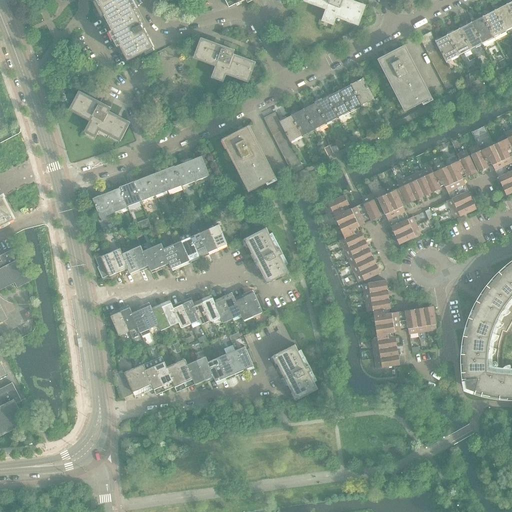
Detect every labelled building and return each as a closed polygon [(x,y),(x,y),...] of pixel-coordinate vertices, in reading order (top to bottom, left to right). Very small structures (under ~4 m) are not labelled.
[(143,24),(129,0),(96,0),(128,60),(154,47),(144,28),(143,28),(142,25),(143,24)] [(365,8),(353,3),(343,0),(308,0),(326,6),(322,18),(334,22),(337,15),(359,23),(365,8)] [(511,27),(511,15),(506,4),(495,10),(505,31),(511,27)] [(505,31),(495,10),(483,17),(493,37),(505,31)] [(493,37),(483,17),(471,23),(482,43),(493,37)] [(482,43),(471,23),(466,25),(464,22),(461,23),(463,27),(459,29),(469,49),(482,43)] [(469,49),(459,29),(447,35),(458,55),(469,49)] [(433,38),(433,37),(430,32),(419,38),(422,44),(433,38)] [(458,55),(447,35),(435,41),(436,44),(439,49),(442,55),(445,61),(446,62),(458,55)] [(436,44),(435,41),(433,38),(422,44),(425,49),(436,44)] [(255,65),(243,61),(232,56),(233,54),(233,53),(235,48),(224,44),(222,49),(200,40),(194,55),(216,63),(212,75),(224,79),(227,72),(249,80),(255,65)] [(439,49),(436,44),(425,49),(428,55),(439,49)] [(429,99),(420,81),(402,46),(380,58),(407,110),(429,99)] [(431,61),(442,55),(439,49),(428,55),(431,61)] [(445,61),(442,55),(431,61),(434,66),(445,61)] [(437,72),(448,66),(446,62),(445,61),(434,66),(437,72)] [(451,72),(448,66),(437,72),(440,78),(451,72)] [(454,78),(454,77),(451,72),(440,78),(443,84),(454,78)] [(374,100),(370,90),(363,78),(362,78),(363,78),(351,85),(362,106),(374,100)] [(457,84),(454,78),(443,84),(446,90),(457,84)] [(362,106),(351,85),(339,91),(350,112),(362,106)] [(350,112),(339,91),(327,97),(338,119),(350,112)] [(129,125),(113,116),(107,113),(108,111),(109,111),(109,110),(112,105),(101,100),(99,104),(78,93),(70,107),(91,118),(85,129),(97,135),(100,128),(121,139),(129,125)] [(338,119),(327,97),(315,103),(326,125),(338,119)] [(326,125),(315,103),(303,109),(314,131),(326,125)] [(314,131),(303,109),(291,115),(302,137),(314,131)] [(278,118),(275,112),(264,118),(267,124),(278,118)] [(394,123),(388,113),(383,115),(388,126),(394,123)] [(302,137),(291,115),(280,121),(281,124),(284,130),(287,136),(290,141),(291,143),(302,137)] [(281,124),(280,121),(278,118),(267,124),(270,130),(281,124)] [(284,130),(281,124),(270,130),(273,136),(284,130)] [(269,171),(264,161),(246,126),(224,138),(251,190),(273,179),(269,171)] [(511,149),(511,129),(504,133),(506,138),(493,144),(504,166),(511,162),(511,161),(507,151),(511,149)] [(287,136),(284,130),(273,136),(276,142),(287,136)] [(354,135),(349,137),(352,143),(357,141),(354,135)] [(279,147),(290,141),(287,136),(276,142),(279,147)] [(282,153),(293,147),(291,143),(290,141),(279,147),(282,153)] [(504,166),(493,144),(480,150),(477,145),(469,149),(479,171),(488,167),(485,161),(490,159),(495,170),(504,166)] [(296,153),(293,147),(282,153),(285,159),(296,153)] [(465,184),(460,173),(464,171),(467,176),(476,172),(466,150),(457,155),(459,160),(446,166),(456,188),(465,184)] [(287,164),(299,158),(296,153),(285,159),(287,164)] [(209,175),(202,156),(188,161),(197,184),(198,183),(197,181),(209,175)] [(290,170),(302,164),(299,158),(287,164),(290,170)] [(188,161),(175,166),(174,167),(181,186),(182,186),(194,181),(196,184),(197,184),(188,161)] [(181,186),(174,167),(175,166),(174,166),(160,171),(169,194),(170,193),(169,190),(181,186)] [(456,188),(446,166),(438,169),(437,166),(431,168),(430,167),(422,171),(432,192),(441,188),(438,183),(442,181),(448,192),(456,188)] [(502,186),(511,181),(511,170),(499,177),(498,177),(502,186)] [(169,194),(160,171),(147,176),(154,196),(167,191),(168,194),(169,194)] [(432,192),(422,171),(414,174),(424,196),(432,192)] [(424,196),(414,174),(405,178),(416,200),(424,196)] [(154,196),(147,176),(133,182),(142,204),(143,204),(142,201),(154,196)] [(416,200),(405,178),(397,182),(399,187),(407,204),(416,200)] [(506,195),(511,191),(511,181),(502,186),(506,195)] [(142,204),(133,182),(119,187),(120,188),(127,207),(140,202),(141,205),(142,204)] [(407,204),(399,187),(386,193),(396,215),(405,212),(403,206),(407,204)] [(127,207),(120,188),(106,193),(116,215),(117,215),(115,212),(127,207)] [(451,210),(472,200),(468,191),(451,199),(447,201),(451,210)] [(0,226),(15,219),(4,197),(5,197),(3,193),(0,194),(0,226)] [(116,215),(106,193),(93,198),(100,218),(113,213),(114,216),(116,215)] [(396,215),(386,193),(373,200),(380,216),(385,214),(388,220),(388,219),(396,215)] [(339,225),(360,215),(357,207),(357,206),(345,211),(343,207),(349,204),(345,195),(323,205),(327,214),(333,212),(339,225)] [(380,216),(373,200),(370,195),(362,199),(364,203),(363,203),(364,203),(371,220),(380,216)] [(455,218),(476,208),(472,200),(451,210),(455,218)] [(353,229),(365,223),(364,223),(360,215),(339,225),(345,238),(339,240),(343,249),(365,239),(361,230),(355,233),(353,229)] [(395,235),(417,225),(413,217),(408,219),(408,218),(408,219),(391,226),(395,235)] [(227,244),(219,225),(209,230),(218,248),(227,244)] [(399,244),(421,234),(417,225),(395,235),(399,244)] [(288,264),(283,253),(280,248),(272,233),(269,234),(266,228),(244,239),(256,261),(259,260),(261,264),(260,264),(260,265),(259,266),(259,267),(267,283),(289,272),(285,265),(288,264)] [(218,248),(209,230),(200,234),(208,252),(218,248)] [(208,252),(200,234),(191,237),(199,256),(208,252)] [(199,256),(191,237),(182,241),(190,260),(199,256)] [(347,257),(369,247),(365,239),(343,249),(347,257)] [(190,260),(182,241),(173,245),(181,264),(190,260)] [(169,263),(163,249),(161,244),(152,247),(160,267),(169,263)] [(149,265),(142,251),(140,245),(131,249),(139,269),(148,265),(149,265)] [(181,264),(173,245),(163,249),(169,263),(171,268),(181,264)] [(160,267),(152,247),(148,249),(142,251),(149,265),(148,265),(150,271),(160,267)] [(351,266),(372,255),(369,247),(347,257),(351,266)] [(0,288),(12,282),(15,287),(17,286),(18,287),(30,280),(31,281),(31,280),(15,248),(0,255),(0,258),(2,261),(0,262),(0,436),(25,423),(26,423),(16,403),(21,401),(22,401),(12,382),(11,383),(12,383),(0,388),(0,288)] [(128,268),(121,253),(120,249),(110,253),(119,272),(127,268),(128,268)] [(139,269),(131,249),(121,253),(128,268),(127,268),(130,273),(139,269)] [(119,272),(110,253),(101,257),(100,256),(95,258),(99,266),(97,267),(102,278),(109,275),(109,276),(119,272)] [(355,273),(376,264),(372,255),(351,266),(355,273)] [(461,353),(461,354),(463,354),(463,371),(462,372),(463,372),(464,379),(463,379),(463,380),(464,380),(466,388),(471,390),(474,391),(473,392),(474,392),(475,391),(481,393),(481,395),(482,393),(499,396),(499,398),(500,397),(507,397),(511,396),(511,368),(498,367),(498,356),(499,343),(503,331),(506,332),(511,322),(511,263),(500,273),(499,272),(500,273),(488,286),(487,285),(486,286),(488,287),(483,294),(482,293),(482,294),(483,294),(478,301),(477,301),(476,301),(478,302),(472,314),(471,318),(469,317),(469,318),(470,318),(466,335),(464,335),(464,336),(465,336),(463,353),(461,353)] [(359,282),(380,272),(376,264),(355,273),(359,282)] [(388,290),(386,280),(363,284),(364,294),(388,290)] [(389,298),(388,290),(364,294),(365,302),(389,298)] [(265,308),(259,293),(255,295),(254,292),(245,296),(253,316),(263,312),(261,309),(265,308)] [(242,315),(235,301),(236,300),(233,295),(224,299),(232,319),(241,315),(242,315)] [(253,316),(245,296),(236,300),(235,301),(242,315),(241,315),(243,320),(253,316)] [(221,317),(214,303),(215,303),(213,297),(203,302),(211,321),(220,317),(221,317)] [(391,308),(389,298),(365,302),(367,311),(373,311),(375,325),(399,321),(397,312),(398,312),(385,314),(384,309),(391,308)] [(232,319),(224,299),(215,303),(214,303),(221,317),(220,317),(222,323),(232,319)] [(200,320),(193,306),(194,305),(192,300),(182,304),(191,324),(199,320),(200,320)] [(179,323),(173,308),(174,308),(171,302),(162,307),(170,326),(178,323),(179,323)] [(203,302),(194,305),(193,306),(200,320),(199,320),(201,325),(211,321),(203,302)] [(182,304),(174,308),(173,308),(179,323),(178,323),(180,328),(191,324),(182,304)] [(158,325),(152,311),(153,311),(150,305),(141,309),(149,329),(157,325),(158,325)] [(437,330),(435,317),(433,306),(424,308),(427,331),(437,330)] [(138,328),(131,313),(132,313),(130,307),(120,312),(129,332),(138,328)] [(162,307),(153,311),(152,311),(158,325),(157,325),(160,331),(170,326),(162,307)] [(427,331),(424,308),(415,309),(419,333),(427,331)] [(149,329),(141,309),(132,313),(131,313),(138,328),(140,333),(149,329)] [(419,333),(415,309),(405,311),(408,329),(409,334),(419,333)] [(129,332),(120,312),(110,316),(119,336),(129,332)] [(400,330),(399,321),(375,325),(377,333),(378,339),(372,340),(373,350),(397,346),(395,336),(389,337),(388,333),(401,331),(401,330),(400,330)] [(312,370),(309,365),(306,366),(295,344),(273,355),(285,378),(288,377),(290,381),(289,382),(288,383),(288,384),(296,400),(318,388),(309,372),(312,370)] [(253,366),(246,350),(250,348),(249,347),(249,346),(245,347),(245,346),(235,350),(244,370),(253,366)] [(398,355),(397,346),(373,350),(375,359),(398,355)] [(244,370),(235,350),(226,354),(234,374),(244,370)] [(234,374),(226,354),(217,358),(225,378),(234,374)] [(400,364),(398,355),(375,359),(376,368),(400,364)] [(172,381),(166,367),(161,357),(152,361),(154,366),(163,385),(172,381)] [(214,376),(207,362),(205,357),(196,360),(204,380),(213,376),(214,376)] [(225,378),(217,358),(207,362),(214,376),(213,376),(216,382),(225,378)] [(193,379),(187,364),(184,359),(175,363),(184,383),(193,379)] [(204,380),(196,360),(187,364),(193,379),(195,384),(204,380)] [(154,366),(152,361),(143,365),(145,369),(151,384),(153,389),(163,385),(154,366)] [(184,383),(175,363),(166,367),(172,381),(174,387),(184,383)] [(151,384),(145,369),(143,365),(143,364),(133,368),(142,388),(151,384)] [(142,388),(133,368),(125,372),(115,373),(115,376),(117,386),(118,386),(123,396),(133,392),(142,388)]
